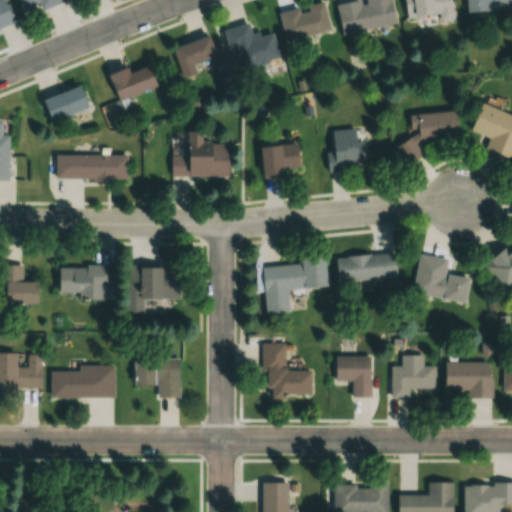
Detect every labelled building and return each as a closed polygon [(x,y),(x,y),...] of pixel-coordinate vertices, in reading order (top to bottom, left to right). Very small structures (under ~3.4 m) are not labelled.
[(0,0),(0,27),(14,21),(4,0),(0,0)] [(16,0),(21,13),(61,0),(16,0)] [(355,0),(335,4),(341,33),(395,23),(390,0),(355,0)] [(403,0),(405,15),(451,11),(449,0),(403,0)] [(511,0),(464,0),(465,12),(489,10),(489,2),(511,1),(511,0)] [(278,11),(284,40),(330,30),(323,1),(278,11)] [(272,30),(251,35),(248,22),(223,27),(227,50),(238,48),(242,67),(278,60),(272,30)] [(193,63),(215,57),(208,35),(171,47),(181,78),(196,73),(193,63)] [(126,66),(106,74),(117,101),(155,86),(146,65),(128,72),(126,66)] [(41,101),(49,122),(86,107),(78,86),(41,101)] [(468,131),(487,137),(483,150),(511,160),(511,159),(511,138),(508,137),(511,126),(511,114),(478,103),(468,131)] [(407,114),(409,138),(397,139),(399,161),(419,160),(418,141),(456,137),(454,110),(407,114)] [(329,130),(331,151),(324,152),(325,171),(362,168),(358,128),(329,130)] [(226,176),(226,142),(186,141),(186,155),(169,155),(169,175),(226,176)] [(257,146),(260,178),(284,176),(283,171),(298,170),(295,142),(257,146)] [(119,160),(119,185),(46,184),(47,159),(119,160)] [(511,287),(511,242),(482,264),(503,294),(511,287)] [(462,302),(467,278),(444,274),(447,256),(418,251),(410,293),(462,302)] [(333,256),(335,281),(394,278),(393,253),(333,256)] [(322,260),(260,264),(263,313),(287,311),(285,288),(324,285),(322,260)] [(36,281),(22,281),(22,265),(3,265),(3,304),(36,304),(36,281)] [(56,296),(103,297),(104,285),(109,285),(109,265),(57,265),(56,296)] [(142,297),(175,298),(175,266),(127,266),(126,312),(142,312),(142,297)] [(284,342),(261,342),(261,387),(269,387),(269,396),(309,396),(309,370),(284,370),(284,342)] [(40,388),(40,354),(26,354),(25,366),(15,366),(16,353),(0,352),(0,398),(13,398),(13,388),(40,388)] [(333,355),(333,380),(350,380),(350,396),(369,396),(369,355),(333,355)] [(407,388),(433,388),(433,366),(421,366),(421,355),(400,355),(400,366),(390,366),(389,398),(407,398),(407,388)] [(132,385),(155,385),(155,397),(178,398),(178,358),(132,357),(132,385)] [(491,396),(491,362),(443,361),(442,395),(491,396)] [(113,365),(78,365),(78,371),(49,371),(49,398),(113,398),(113,365)] [(511,366),(501,366),(501,390),(511,390),(511,366)] [(331,483),(331,511),(386,511),(387,480),(366,480),(366,484),(331,483)] [(286,511),(286,482),(260,482),(260,511),(286,511)] [(451,511),(451,482),(426,482),(426,494),(396,494),(395,511),(451,511)] [(511,483),(462,484),(462,511),(501,511),(501,504),(511,503),(511,483)]
